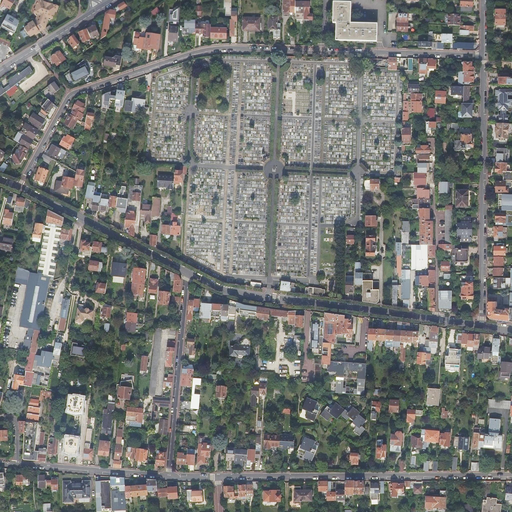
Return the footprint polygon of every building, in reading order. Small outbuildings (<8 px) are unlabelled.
[(43,0),(42,0),(35,0),(34,4),(36,5),(34,12),(35,15),(37,15),(36,21),(33,20),(28,23),(25,27),(24,30),(27,35),(30,35),(34,33),(35,32),(36,33),(40,31),(39,30),(45,27),(44,25),(46,24),(48,19),(49,19),(52,18),(54,11),(56,11),(58,5),(51,3),(52,0),(43,0)] [(225,16),(231,16),(231,0),(223,0),(224,9),(226,9),(225,16)] [(472,12),(472,0),(461,0),(460,12),(472,12)] [(304,13),(304,2),(295,2),(295,13),(295,16),(300,16),(300,13),(304,13)] [(334,2),(333,23),(336,23),(336,40),(376,41),(377,24),(351,23),(351,2),(334,2)] [(184,10),(184,6),(175,5),(174,18),(179,18),(180,9),(184,10)] [(105,13),(100,40),(105,36),(107,29),(110,18),(115,19),(116,11),(110,10),(105,13)] [(496,10),(495,25),(496,25),(496,29),(504,29),(504,25),(505,25),(505,10),(496,10)] [(8,12),(2,23),(15,31),(19,19),(8,12)] [(398,13),(397,31),(407,32),(408,14),(398,13)] [(460,15),(448,14),(448,25),(460,26),(460,15)] [(280,40),(280,24),(277,24),(277,18),(269,17),(269,30),(270,30),(270,40),(280,40)] [(243,18),(243,31),(259,31),(260,18),(243,18)] [(196,20),(183,19),(183,35),(195,36),(195,34),(195,25),(196,20)] [(195,25),(195,34),(203,34),(203,37),(210,37),(211,25),(204,25),(198,25),(195,25)] [(95,26),(87,30),(91,38),(99,35),(95,26)] [(473,32),(473,26),(460,26),(460,35),(468,36),(468,32),(473,32)] [(211,28),(211,38),(226,39),(227,29),(211,28)] [(83,42),(91,39),(91,38),(87,30),(79,33),(83,42)] [(134,31),(131,51),(140,52),(141,49),(139,48),(139,46),(134,45),(135,39),(140,39),(141,38),(146,39),(147,33),(134,31)] [(158,50),(160,35),(147,33),(146,39),(141,38),(140,39),(135,39),(134,45),(139,46),(139,48),(141,49),(149,50),(149,48),(154,49),(156,49),(158,50)] [(0,38),(10,44),(11,43),(0,35),(0,38)] [(452,35),(442,35),(441,42),(443,43),(452,43),(452,35)] [(73,36),(68,40),(73,48),(79,43),(73,36)] [(83,48),(85,51),(94,45),(92,41),(83,48)] [(4,52),(6,58),(13,55),(11,49),(4,52)] [(60,52),(51,58),(57,66),(65,60),(60,52)] [(106,57),(104,65),(116,67),(116,65),(116,64),(121,64),(122,57),(123,53),(118,52),(117,53),(117,56),(116,56),(113,58),(106,57)] [(388,58),(388,59),(388,70),(396,70),(396,58),(388,58)] [(419,73),(427,73),(427,71),(428,59),(420,59),(419,63),(419,73)] [(436,59),(428,59),(427,71),(429,71),(429,68),(435,68),(436,59)] [(82,69),(70,75),(73,83),(90,75),(86,67),(87,67),(85,62),(80,65),(82,69)] [(463,64),(463,72),(464,72),(473,72),(473,68),(471,68),(471,62),(462,62),(462,64),(463,64)] [(0,96),(33,72),(29,66),(20,73),(20,72),(8,81),(10,84),(4,89),(1,86),(0,86),(0,96)] [(459,72),(459,84),(463,84),(469,84),(469,82),(473,82),(473,72),(464,72),(463,72),(459,72)] [(60,89),(55,82),(47,87),(52,94),(60,89)] [(408,85),(408,93),(418,93),(418,85),(408,85)] [(463,96),(463,87),(452,86),(451,95),(463,96)] [(125,91),(117,90),(114,106),(122,107),(125,91)] [(498,91),(498,113),(510,113),(511,91),(498,91)] [(434,103),(445,104),(446,92),(441,92),(441,93),(435,93),(434,103)] [(422,94),(411,93),(411,101),(412,101),(421,102),(422,94)] [(142,108),(141,115),(148,116),(149,108),(144,107),(145,99),(132,97),(132,101),(126,100),(124,111),(134,112),(135,107),(142,108)] [(55,105),(48,99),(44,104),(46,106),(44,108),(42,111),(47,115),(55,105)] [(71,115),(78,119),(81,120),(83,117),(82,116),(83,114),(82,113),(84,108),(83,108),(85,105),(77,100),(73,109),(74,109),(71,115)] [(421,113),(421,102),(412,101),(411,112),(421,113)] [(472,109),(472,104),(469,104),(468,104),(463,104),(461,104),(461,106),(461,118),(472,118),(472,113),(472,109)] [(47,117),(40,111),(37,116),(33,113),(28,122),(31,124),(30,125),(36,129),(37,127),(41,129),(42,128),(43,129),(45,126),(42,125),(45,121),(45,120),(47,117)] [(85,123),(85,126),(91,126),(92,119),(93,120),(94,114),(87,112),(85,123)] [(71,115),(70,114),(65,123),(73,128),(78,119),(71,115)] [(436,122),(426,122),(426,142),(430,142),(430,135),(429,131),(431,131),(431,128),(436,128),(436,122)] [(33,139),(38,131),(29,125),(27,124),(26,123),(21,132),(26,135),(26,134),(33,139)] [(511,123),(508,124),(497,123),(497,127),(496,127),(495,128),(495,132),(496,132),(497,132),(496,138),(501,138),(503,138),(507,138),(507,135),(511,135),(511,123)] [(410,129),(402,129),(402,146),(404,146),(410,146),(410,129)] [(33,140),(25,135),(20,143),(28,148),(33,140)] [(75,138),(68,135),(66,137),(64,136),(60,144),(69,149),(75,138)] [(461,135),(461,140),(454,140),(453,151),(458,151),(461,148),(464,148),(465,149),(466,150),(467,150),(468,150),(470,149),(471,148),(472,148),(472,142),(471,142),(471,135),(461,135)] [(72,154),(53,144),(48,153),(56,158),(60,151),(70,157),(72,154)] [(28,149),(20,145),(16,153),(18,154),(17,157),(12,157),(9,161),(13,168),(18,167),(20,164),(19,162),(22,160),(28,149)] [(428,145),(416,146),(416,154),(430,153),(430,148),(428,148),(428,145)] [(496,159),(488,158),(488,162),(496,163),(505,163),(506,154),(507,154),(507,148),(497,148),(496,159)] [(56,161),(44,154),(41,159),(52,165),(54,162),(56,164),(57,161),(56,161)] [(429,163),(420,163),(420,168),(418,168),(418,172),(420,172),(420,173),(429,173),(429,163)] [(511,163),(505,163),(496,163),(496,167),(495,171),(499,172),(498,174),(503,174),(503,181),(511,180),(511,172),(510,172),(511,163)] [(78,165),(76,172),(75,179),(74,186),(82,187),(85,166),(78,165)] [(40,168),(35,179),(44,183),(48,171),(40,168)] [(76,172),(70,168),(69,178),(64,177),(63,181),(57,180),(55,189),(68,191),(69,188),(72,188),(74,179),(75,179),(76,172)] [(183,171),(175,170),(174,176),(174,180),(174,183),(182,183),(182,181),(182,173),(183,171)] [(425,173),(414,173),(414,188),(417,188),(425,188),(425,173)] [(174,180),(174,176),(158,175),(157,186),(168,187),(168,190),(173,190),(174,183),(174,180)] [(378,180),(364,180),(364,190),(374,191),(374,189),(378,189),(378,180)] [(436,182),(436,185),(438,185),(439,190),(440,190),(440,192),(441,192),(441,193),(449,193),(449,185),(451,185),(451,186),(453,187),(453,182),(446,182),(446,185),(443,185),(443,182),(436,182)] [(496,182),(496,192),(508,193),(508,189),(505,189),(505,188),(511,188),(511,187),(511,184),(511,183),(511,182),(496,182)] [(88,183),(85,197),(85,200),(93,201),(94,191),(95,185),(88,183)] [(143,186),(135,185),(134,192),(133,192),(132,200),(140,201),(141,193),(142,193),(143,186)] [(118,194),(118,198),(116,208),(119,208),(119,209),(120,211),(122,211),(123,210),(123,209),(126,209),(127,201),(127,199),(122,198),(122,195),(123,195),(124,190),(125,191),(126,187),(121,186),(121,190),(120,190),(119,194),(118,194)] [(426,188),(425,188),(417,188),(418,199),(419,199),(429,199),(429,191),(426,191),(426,188)] [(456,190),(456,207),(471,207),(471,195),(468,195),(468,190),(456,190)] [(94,191),(93,201),(91,209),(99,211),(99,210),(100,198),(101,193),(96,193),(97,191),(94,191)] [(511,194),(498,194),(498,200),(500,201),(502,201),(502,202),(503,202),(502,205),(507,206),(507,211),(511,210),(511,194)] [(118,198),(110,196),(109,200),(109,206),(116,208),(118,198)] [(24,207),(26,198),(18,197),(16,205),(15,205),(15,210),(23,212),(24,207)] [(160,198),(153,197),(152,205),(151,216),(159,216),(160,198)] [(100,198),(99,210),(104,211),(104,210),(108,211),(109,206),(109,200),(100,198)] [(419,199),(419,209),(420,209),(429,209),(429,199),(419,199)] [(152,205),(141,204),(140,220),(146,220),(146,222),(151,222),(151,216),(152,205)] [(172,213),(181,214),(181,212),(173,211),(174,205),(172,205),(172,213)] [(12,225),(14,213),(8,212),(9,209),(5,209),(5,211),(4,211),(2,223),(12,225)] [(429,221),(429,209),(420,209),(420,221),(429,221)] [(48,210),(46,223),(49,224),(49,223),(62,225),(64,217),(56,213),(48,210)] [(501,210),(500,210),(500,214),(495,214),(495,219),(496,219),(495,225),(505,226),(510,226),(510,224),(507,223),(507,220),(511,220),(511,217),(511,216),(511,210),(507,211),(503,211),(501,210)] [(129,213),(126,213),(125,222),(124,231),(134,236),(136,214),(134,214),(134,212),(129,211),(129,213)] [(366,216),(365,226),(377,226),(377,221),(375,221),(375,216),(366,216)] [(461,222),(458,222),(457,235),(461,235),(461,242),(472,243),(473,216),(461,216),(461,222)] [(432,221),(429,221),(420,221),(420,245),(427,245),(428,245),(432,245),(432,221)] [(173,226),(171,226),(170,234),(174,234),(174,237),(176,237),(176,235),(179,235),(180,226),(177,226),(177,223),(173,222),(173,226)] [(34,231),(33,237),(41,238),(43,225),(36,223),(35,231),(34,231)] [(45,225),(37,273),(54,277),(56,268),(59,244),(62,228),(45,225)] [(171,226),(163,225),(162,234),(170,234),(171,226)] [(62,226),(62,228),(59,244),(69,246),(72,229),(66,228),(66,227),(62,226)] [(494,241),(502,241),(502,233),(505,233),(505,228),(494,227),(494,241)] [(0,236),(0,248),(11,250),(13,239),(0,236)] [(366,236),(366,245),(376,246),(376,241),(375,241),(375,236),(366,236)] [(90,241),(81,240),(78,254),(91,257),(91,255),(92,250),(92,247),(89,247),(90,241)] [(93,241),(92,247),(92,250),(100,252),(101,251),(101,246),(102,243),(93,241)] [(376,246),(366,245),(366,255),(374,255),(375,250),(376,250),(376,246)] [(408,245),(401,245),(401,258),(401,270),(410,270),(416,270),(416,245),(408,245)] [(420,245),(416,245),(416,270),(417,270),(421,270),(421,269),(425,269),(427,269),(427,245),(420,245)] [(452,245),(452,249),(452,261),(452,263),(455,263),(455,262),(468,262),(468,249),(461,249),(461,246),(452,245)] [(505,247),(494,247),(494,255),(505,256),(505,247)] [(503,257),(494,257),(494,268),(501,268),(501,265),(503,266),(503,257)] [(90,260),(88,269),(97,271),(99,262),(90,260)] [(452,261),(449,261),(449,262),(441,262),(441,270),(449,270),(449,263),(450,263),(452,263),(452,261)] [(114,263),(112,275),(125,276),(126,265),(114,263)] [(15,278),(25,279),(27,269),(17,267),(15,278)] [(401,270),(401,273),(401,298),(403,298),(403,307),(406,308),(410,308),(410,270),(401,270)] [(54,277),(37,273),(29,272),(19,326),(34,329),(40,330),(50,279),(54,280),(54,277)] [(363,285),(362,301),(377,303),(379,301),(379,290),(373,290),(373,281),(371,281),(371,273),(363,273),(363,284),(363,285)] [(420,276),(416,276),(416,285),(423,285),(423,286),(428,286),(428,283),(428,276),(423,276),(423,274),(420,274),(420,276)] [(473,276),(466,276),(462,276),(461,287),(462,287),(462,292),(460,294),(460,296),(461,297),(462,297),(462,299),(466,300),(466,301),(473,301),(473,286),(472,286),(472,283),(473,283),(473,276)] [(149,285),(148,292),(157,293),(158,279),(150,278),(149,285)] [(510,284),(510,278),(508,278),(506,278),(494,278),(493,289),(505,289),(505,284),(510,284)] [(282,281),(280,290),(298,292),(298,290),(295,290),(295,287),(291,287),(291,286),(292,286),(293,284),(294,284),(295,283),(290,283),(290,282),(282,281)] [(353,282),(346,282),(345,293),(353,293),(353,282)] [(96,292),(105,293),(106,285),(106,284),(97,283),(96,292)] [(314,287),(313,294),(323,296),(323,294),(325,294),(325,289),(323,289),(323,288),(314,287)] [(159,291),(158,304),(169,305),(170,292),(159,291)] [(438,291),(439,312),(443,313),(450,314),(451,314),(452,291),(438,291)] [(509,322),(509,308),(510,293),(503,293),(502,305),(506,305),(506,308),(504,308),(504,309),(501,309),(501,308),(498,308),(498,309),(496,309),(496,298),(487,298),(487,315),(489,317),(491,319),(497,320),(502,321),(509,322)] [(69,300),(63,298),(58,329),(62,330),(64,320),(61,320),(61,318),(66,318),(69,300)] [(237,302),(229,300),(229,305),(228,319),(227,329),(234,330),(235,316),(231,316),(231,314),(233,314),(234,313),(235,310),(236,310),(237,302)] [(239,303),(237,302),(236,310),(236,311),(238,311),(240,311),(240,314),(241,314),(241,316),(256,318),(257,307),(244,305),(239,303)] [(112,306),(104,303),(103,312),(101,312),(101,316),(110,317),(112,306)] [(201,317),(211,318),(211,316),(212,304),(202,303),(201,317)] [(82,325),(83,324),(85,308),(85,309),(83,309),(83,304),(78,304),(75,324),(82,325)] [(213,304),(212,304),(211,316),(219,317),(220,313),(221,313),(222,305),(220,305),(213,304)] [(224,305),(222,305),(221,313),(221,319),(228,319),(229,305),(224,305)] [(257,307),(256,318),(256,319),(271,321),(271,316),(271,309),(269,309),(264,308),(257,307)] [(85,308),(83,324),(86,322),(85,321),(87,319),(88,318),(92,319),(93,310),(89,310),(89,309),(88,308),(86,308),(85,308)] [(287,311),(271,309),(271,316),(278,316),(282,317),(281,323),(286,324),(287,317),(287,311)] [(295,311),(287,311),(287,317),(288,318),(288,324),(293,324),(293,327),(294,327),(295,326),(295,316),(295,311)] [(135,313),(128,312),(127,321),(136,322),(137,313),(135,313)] [(333,314),(324,313),(324,318),(324,320),(337,322),(336,337),(343,337),(343,334),(345,315),(341,315),(338,314),(333,314)] [(351,315),(345,314),(345,315),(343,334),(345,335),(345,333),(346,333),(346,337),(351,337),(351,334),(352,334),(353,325),(350,325),(351,320),(351,315)] [(278,316),(271,316),(271,321),(269,350),(275,351),(278,316)] [(304,316),(295,316),(295,326),(303,327),(304,316)] [(324,320),(324,318),(314,317),(314,323),(312,323),(311,332),(313,332),(313,339),(311,339),(310,349),(312,349),(312,354),(322,354),(323,343),(324,320)] [(337,322),(324,320),(323,343),(330,343),(331,343),(336,344),(336,337),(337,322)] [(136,322),(127,321),(126,331),(135,332),(136,322)] [(406,322),(401,322),(400,347),(399,361),(401,361),(403,342),(413,342),(413,332),(409,331),(410,323),(406,322)] [(429,341),(438,341),(439,327),(437,326),(432,326),(430,326),(429,340),(429,341)] [(156,327),(149,396),(155,396),(161,335),(162,335),(163,328),(156,327)] [(40,330),(34,329),(29,352),(30,352),(35,353),(37,353),(41,330),(40,330)] [(373,340),(376,341),(376,340),(377,329),(369,329),(367,345),(367,350),(370,350),(372,350),(373,340)] [(386,330),(377,329),(376,340),(385,341),(386,330)] [(394,330),(386,330),(385,341),(393,341),(394,330)] [(500,335),(493,334),(492,348),(491,359),(491,364),(498,365),(498,364),(500,365),(501,356),(498,356),(500,335)] [(195,359),(195,349),(193,348),(194,340),(188,339),(187,348),(189,348),(189,358),(195,359)] [(71,352),(78,354),(79,346),(77,346),(78,341),(73,340),(71,352)] [(55,342),(53,353),(59,355),(61,343),(55,342)] [(79,346),(78,354),(85,355),(87,343),(84,343),(82,342),(82,346),(79,346)] [(323,343),(322,354),(322,359),(321,363),(328,364),(327,371),(337,372),(335,393),(342,393),(343,386),(344,370),(344,362),(329,361),(330,343),(323,343)] [(251,357),(251,345),(230,344),(230,356),(251,357)] [(479,350),(478,359),(482,359),(482,358),(491,359),(492,348),(483,347),(482,350),(479,350)] [(449,356),(446,356),(445,368),(450,368),(449,370),(455,371),(455,369),(459,369),(461,350),(449,349),(449,356)] [(38,357),(35,357),(32,371),(34,372),(38,373),(36,384),(47,386),(53,353),(42,351),(41,356),(38,356),(38,357)] [(35,353),(30,352),(29,357),(27,356),(24,370),(26,371),(25,376),(14,375),(12,388),(18,389),(19,384),(32,386),(32,384),(34,372),(32,371),(35,357),(35,355),(35,353)] [(421,364),(426,364),(426,360),(426,353),(417,353),(416,368),(421,368),(421,365),(421,364)] [(148,356),(142,356),(140,370),(147,371),(147,366),(149,366),(149,362),(147,362),(148,356)] [(344,362),(344,370),(358,371),(357,387),(356,394),(364,395),(366,364),(344,362)] [(511,363),(502,362),(501,372),(500,372),(500,377),(510,378),(510,373),(511,373),(511,368),(511,367),(511,363)] [(183,368),(181,385),(191,386),(191,378),(190,378),(191,373),(193,374),(194,369),(183,368)] [(164,377),(163,387),(165,388),(166,385),(171,386),(172,375),(169,374),(168,378),(164,377)] [(180,400),(179,410),(187,410),(187,408),(198,409),(201,378),(193,378),(191,401),(180,400)] [(217,386),(216,396),(226,397),(226,386),(217,386)] [(343,386),(342,393),(356,394),(357,387),(343,386)] [(120,387),(119,398),(130,399),(131,394),(132,388),(120,387)] [(251,387),(251,395),(252,395),(251,406),(255,406),(256,396),(259,396),(259,392),(259,387),(251,387)] [(428,389),(427,404),(439,405),(440,390),(428,389)] [(46,391),(45,390),(44,398),(48,399),(48,395),(49,395),(49,399),(52,399),(52,394),(53,392),(46,391)] [(70,395),(68,408),(69,409),(69,411),(74,413),(81,411),(81,410),(83,410),(84,397),(70,395)] [(26,421),(19,421),(20,432),(24,433),(23,454),(20,454),(20,456),(24,460),(37,461),(38,451),(35,451),(40,406),(37,406),(38,400),(30,399),(26,421)] [(160,421),(158,434),(167,435),(168,418),(159,417),(160,406),(169,407),(170,401),(153,399),(151,420),(160,421)] [(314,410),(315,406),(317,403),(314,402),(312,402),(312,401),(310,400),(309,401),(305,399),(302,410),(307,412),(305,418),(307,418),(307,419),(310,421),(310,420),(314,421),(317,411),(314,410)] [(389,400),(389,411),(398,412),(398,401),(393,400),(393,399),(391,399),(391,400),(389,400)] [(511,401),(488,399),(487,407),(510,409),(511,404),(511,401)] [(101,432),(112,434),(115,402),(108,401),(107,409),(104,408),(101,432)] [(373,401),(372,401),(371,418),(375,418),(376,417),(377,411),(380,411),(380,402),(376,402),(376,403),(373,403),(373,401)] [(328,408),(326,407),(320,415),(326,420),(331,415),(335,419),(339,414),(347,419),(348,418),(352,421),(350,422),(355,426),(352,431),(359,435),(364,428),(360,426),(365,419),(364,418),(363,419),(362,418),(362,417),(360,415),(359,416),(357,414),(358,412),(354,410),(355,409),(353,408),(352,408),(350,407),(351,406),(349,405),(348,406),(345,411),(342,408),(341,409),(338,407),(339,406),(336,405),(334,404),(335,404),(333,402),(331,405),(328,408)] [(143,409),(128,407),(127,418),(126,423),(130,423),(130,420),(142,422),(143,409)] [(408,409),(407,420),(407,422),(413,422),(413,419),(415,419),(415,410),(413,410),(408,409)] [(485,435),(485,436),(484,447),(501,449),(502,436),(499,436),(500,419),(491,418),(489,435),(485,435)] [(87,428),(83,464),(88,465),(88,459),(91,459),(93,449),(90,449),(93,429),(87,428)] [(118,429),(113,467),(121,467),(122,461),(119,461),(120,456),(121,456),(122,453),(121,453),(122,450),(121,450),(121,447),(123,447),(124,439),(122,439),(122,437),(121,436),(122,429),(118,429)] [(421,429),(421,431),(421,435),(425,435),(425,441),(426,441),(431,442),(438,442),(439,432),(426,431),(426,429),(421,429)] [(391,434),(390,445),(401,446),(402,434),(401,431),(397,431),(395,433),(395,435),(391,434)] [(280,435),(280,437),(279,448),(279,451),(283,451),(283,447),(288,448),(288,453),(293,453),(294,432),(289,432),(289,435),(280,435)] [(445,434),(440,434),(439,444),(444,445),(444,446),(449,446),(450,433),(445,433),(445,434)] [(420,441),(421,436),(412,435),(411,444),(413,444),(412,447),(421,447),(421,449),(425,449),(426,441),(425,441),(422,441),(420,441)] [(66,436),(63,453),(71,454),(77,454),(79,438),(66,436)] [(264,436),(263,450),(270,450),(270,447),(279,448),(280,437),(264,436)] [(455,447),(458,448),(458,449),(467,450),(469,438),(459,437),(459,443),(456,443),(455,447)] [(57,454),(59,439),(54,438),(53,444),(49,443),(48,453),(57,454)] [(308,440),(303,439),(300,450),(305,451),(303,457),(305,458),(305,459),(307,459),(307,458),(312,460),(315,451),(311,449),(313,445),(314,442),(312,441),(312,442),(310,441),(310,440),(308,439),(308,440)] [(98,454),(109,456),(111,440),(107,440),(107,441),(100,440),(98,454)] [(205,456),(210,456),(210,452),(211,445),(206,445),(207,443),(202,443),(203,441),(199,441),(197,463),(204,463),(205,456)] [(386,457),(386,445),(381,445),(381,444),(377,444),(376,458),(381,458),(381,456),(386,457)] [(235,447),(227,446),(226,458),(226,459),(229,459),(229,458),(234,459),(235,452),(235,447)] [(135,458),(136,458),(137,453),(135,453),(136,448),(127,447),(126,456),(130,457),(130,458),(135,458)] [(190,448),(187,448),(187,454),(186,464),(190,464),(189,471),(191,471),(194,471),(195,449),(193,448),(192,448),(190,447),(190,448)] [(39,448),(38,451),(37,461),(46,461),(47,449),(39,448)] [(148,450),(137,448),(137,453),(136,458),(136,460),(147,461),(148,450)] [(252,449),(247,449),(247,460),(246,469),(250,469),(250,460),(255,460),(255,457),(256,448),(252,448),(252,449)] [(239,452),(235,452),(234,459),(234,460),(234,464),(237,464),(237,466),(241,466),(242,460),(247,460),(247,449),(239,449),(239,452)] [(160,451),(157,450),(154,470),(157,470),(158,465),(164,466),(165,453),(160,452),(160,451)] [(177,463),(186,464),(187,454),(183,453),(178,453),(177,463)] [(350,453),(349,463),(358,464),(358,459),(358,455),(358,454),(350,453)] [(28,475),(16,475),(16,485),(29,484),(28,475)] [(38,475),(39,485),(51,485),(51,480),(46,480),(46,477),(45,477),(45,475),(38,475)] [(95,481),(96,511),(112,511),(112,509),(110,476),(110,481),(95,481)] [(110,476),(112,509),(126,509),(125,504),(125,500),(125,497),(125,487),(125,479),(120,479),(120,477),(110,476)] [(157,480),(147,479),(147,485),(148,492),(157,491),(157,489),(157,480)] [(331,488),(331,481),(319,481),(319,482),(317,482),(318,485),(319,485),(319,490),(322,490),(322,493),(327,494),(327,500),(336,500),(336,492),(331,492),(331,488)] [(364,481),(345,481),(345,490),(345,493),(364,494),(364,481)] [(410,486),(410,489),(414,489),(414,493),(421,493),(421,491),(424,491),(424,490),(425,490),(425,489),(425,488),(425,487),(424,487),(424,486),(423,486),(423,481),(414,481),(410,481),(410,486)] [(70,482),(63,482),(64,501),(73,501),(73,498),(90,498),(89,482),(83,482),(83,483),(82,484),(72,484),(70,483),(70,482)] [(374,482),(370,482),(371,500),(377,499),(377,493),(378,493),(378,483),(374,482)] [(391,484),(390,484),(390,489),(391,489),(391,495),(392,495),(392,497),(396,497),(396,495),(397,495),(397,493),(403,493),(403,484),(397,484),(397,483),(391,483),(391,484)] [(147,485),(138,486),(139,495),(148,495),(148,492),(147,485)] [(238,494),(238,496),(246,496),(245,485),(238,485),(238,490),(238,494)] [(138,486),(131,486),(131,496),(139,496),(139,495),(138,486)] [(224,487),(223,487),(223,491),(225,491),(225,497),(234,496),(234,494),(238,494),(238,490),(233,490),(233,487),(229,487),(229,486),(224,486),(224,487)] [(295,498),(294,498),(294,503),(301,503),(301,501),(312,501),(311,490),(301,490),(301,486),(295,486),(295,498)] [(168,495),(168,498),(177,497),(176,487),(167,488),(168,495)] [(186,491),(187,502),(202,501),(201,492),(196,492),(196,490),(192,490),(186,491)] [(279,490),(270,490),(270,491),(264,491),(264,497),(264,500),(262,500),(262,503),(263,504),(264,505),(265,505),(274,505),(276,503),(276,501),(277,501),(280,501),(280,494),(279,494),(279,490)] [(336,492),(336,500),(345,501),(345,493),(345,490),(336,490),(336,492)] [(445,508),(446,490),(440,490),(440,494),(433,494),(433,495),(426,495),(426,508),(433,509),(433,507),(445,508)] [(483,497),(481,511),(500,511),(501,504),(496,503),(496,499),(483,497)]
